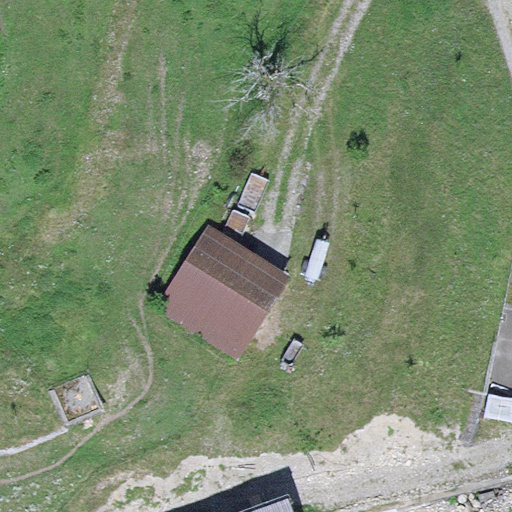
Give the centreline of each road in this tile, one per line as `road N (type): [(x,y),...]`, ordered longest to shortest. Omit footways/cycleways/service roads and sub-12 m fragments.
road 1 (track): [(359,0),(321,64),(259,230)]
road 2 (track): [(124,0),(87,188),(59,226)]
